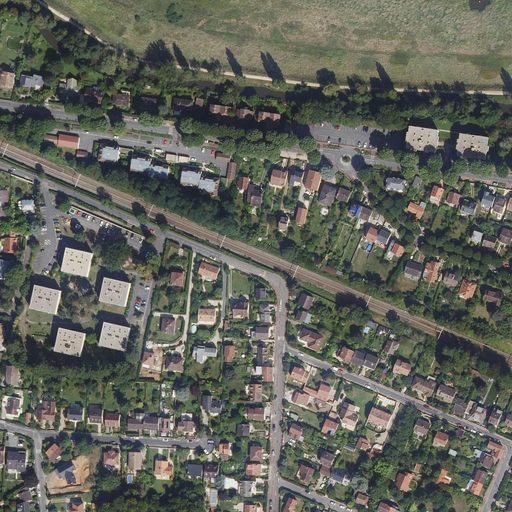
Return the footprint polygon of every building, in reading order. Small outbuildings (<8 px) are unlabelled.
[(2,79),(3,72),(11,73),(11,72),(2,70),(1,72),(0,78),(2,79)] [(2,79),(0,86),(13,88),(15,74),(11,73),(3,72),(2,79)] [(33,85),(43,87),(45,78),(35,75),(34,78),(33,80),(23,78),(22,78),(20,84),(32,87),(33,85)] [(60,94),(79,96),(80,87),(77,86),(78,81),(69,80),(68,85),(61,84),(60,94)] [(86,92),(85,102),(92,103),(92,101),(99,102),(98,102),(103,103),(105,92),(93,91),(94,90),(87,89),(86,92)] [(115,94),(113,104),(129,106),(130,96),(130,92),(122,91),(122,95),(115,94)] [(142,98),(141,108),(156,110),(157,100),(142,98)] [(193,102),(176,99),(174,111),(182,112),(182,110),(192,111),(193,102)] [(211,106),(210,115),(217,116),(216,121),(223,122),(223,121),(231,122),(232,118),(231,118),(232,109),(227,108),(227,107),(216,105),(216,107),(211,106)] [(246,120),(249,121),(249,119),(253,120),(254,112),(251,112),(251,111),(248,110),(244,110),(241,109),(241,110),(238,109),(236,118),(240,118),(240,119),(242,120),(246,120)] [(279,125),(281,117),(276,116),(276,115),(265,113),(265,115),(260,114),(259,122),(265,123),(264,128),(272,130),(273,124),(279,125)] [(294,117),(293,124),(295,124),(315,127),(316,120),(294,117)] [(408,143),(407,149),(435,153),(436,147),(437,137),(438,131),(410,127),(409,133),(408,143)] [(458,150),(457,156),(486,160),(487,152),(488,146),(489,138),(461,134),(460,140),(458,150)] [(78,149),(80,138),(60,135),(59,138),(45,135),(44,142),(58,144),(58,146),(78,149)] [(102,145),(99,161),(118,164),(119,155),(132,157),(133,150),(120,148),(120,149),(115,148),(115,147),(102,145)] [(78,151),(77,158),(87,160),(88,153),(78,151)] [(217,153),(216,160),(230,163),(231,156),(217,153)] [(177,156),(167,154),(166,162),(176,163),(177,156)] [(156,166),(151,166),(151,164),(152,159),(133,156),(131,172),(149,175),(149,180),(167,183),(169,166),(156,164),(156,166)] [(189,158),(180,157),(179,164),(188,165),(189,158)] [(228,179),(235,180),(238,164),(230,163),(227,179),(228,179)] [(181,185),(199,188),(198,193),(218,196),(220,185),(220,180),(206,178),(206,179),(201,178),(201,177),(202,172),(183,169),(181,185)] [(275,184),(285,186),(287,174),(273,171),(271,182),(275,183),(275,184)] [(295,181),(302,183),(304,174),(295,172),(294,176),(292,175),(290,185),(294,186),(295,181)] [(239,188),(249,190),(250,185),(251,179),(248,178),(248,177),(241,176),(240,182),(238,181),(238,187),(239,188)] [(316,184),(317,181),(306,178),(304,186),(315,189),(316,184)] [(404,190),(405,180),(388,178),(387,188),(404,190)] [(249,190),(247,201),(252,202),(251,205),(260,207),(263,192),(254,190),(255,186),(250,185),(249,190)] [(324,185),(318,202),(331,207),(337,190),(324,185)] [(435,187),(430,199),(439,203),(444,190),(435,187)] [(340,188),(337,198),(347,203),(351,193),(340,188)] [(2,208),(2,202),(6,202),(8,202),(8,190),(0,190),(0,218),(7,218),(7,208),(6,208),(2,208)] [(492,208),(495,198),(489,196),(490,193),(486,191),(482,205),(492,208)] [(455,212),(457,213),(463,196),(450,192),(447,202),(457,205),(455,210),(456,210),(455,212)] [(498,198),(494,211),(502,214),(507,201),(498,198)] [(35,200),(22,200),(22,211),(35,210),(35,200)] [(465,200),(461,210),(474,215),(477,204),(465,200)] [(350,214),(358,217),(362,207),(358,205),(357,206),(353,204),(350,214)] [(420,207),(411,204),(408,210),(417,214),(416,217),(421,219),(425,209),(420,207)] [(369,221),(373,211),(362,207),(358,217),(360,218),(366,220),(369,221)] [(281,218),(279,228),(287,230),(289,219),(281,218)] [(511,231),(504,229),(500,240),(511,244),(511,240),(511,231)] [(15,238),(16,232),(12,231),(8,231),(7,238),(6,238),(5,253),(17,253),(17,238),(15,238)] [(472,240),(480,243),(483,234),(475,231),(474,234),(472,240)] [(483,244),(494,248),(497,239),(486,235),(483,244)] [(392,252),(401,256),(405,248),(396,244),(397,242),(393,240),(390,247),(393,249),(392,252)] [(88,277),(93,254),(68,248),(62,271),(88,277)] [(0,279),(5,280),(6,275),(12,276),(13,269),(10,269),(8,268),(9,264),(9,262),(0,260),(0,279)] [(409,262),(405,273),(419,277),(423,266),(409,262)] [(423,276),(427,278),(427,280),(434,283),(440,264),(432,262),(431,264),(427,263),(423,276)] [(220,269),(202,263),(198,273),(216,280),(220,269)] [(323,265),(321,269),(336,275),(337,271),(337,270),(325,266),(323,265)] [(447,272),(444,282),(456,286),(459,276),(447,272)] [(171,285),(183,286),(184,274),(173,273),(171,285)] [(131,284),(105,278),(100,301),(126,307),(131,284)] [(465,279),(460,294),(472,298),(477,283),(465,279)] [(56,315),(62,291),(36,285),(31,309),(56,315)] [(256,300),(266,300),(266,289),(257,289),(256,300)] [(500,307),(503,294),(498,292),(497,294),(487,291),(484,299),(495,302),(494,305),(500,307)] [(303,294),(298,305),(309,310),(314,298),(303,294)] [(242,305),(234,304),(233,314),(249,315),(249,305),(249,303),(242,303),(242,305)] [(215,322),(216,310),(199,309),(198,321),(215,322)] [(296,319),(304,323),(308,313),(300,310),(296,319)] [(261,322),(269,323),(270,312),(261,312),(261,322)] [(176,320),(163,319),(162,333),(174,334),(176,320)] [(131,328),(105,322),(100,346),(126,352),(131,328)] [(390,330),(380,325),(376,334),(379,335),(381,331),(388,334),(390,330)] [(86,334),(61,328),(55,351),(81,357),(86,334)] [(257,328),(257,338),(269,339),(269,335),(270,335),(270,329),(257,328)] [(318,351),(324,337),(304,329),(300,339),(310,343),(309,347),(318,351)] [(390,337),(384,351),(392,354),(393,354),(395,349),(397,350),(399,344),(392,340),(393,338),(390,337)] [(350,361),(354,352),(344,348),(345,347),(341,345),(336,355),(344,358),(350,361)] [(202,347),(199,346),(199,347),(195,347),(194,351),(193,356),(198,357),(197,362),(203,363),(204,356),(217,357),(217,349),(205,348),(202,347)] [(235,347),(226,347),(226,356),(226,361),(232,361),(232,357),(234,357),(235,347)] [(356,351),(351,362),(363,367),(363,365),(367,356),(356,351)] [(155,354),(146,352),(143,363),(153,365),(155,354)] [(367,356),(363,365),(375,370),(379,359),(368,354),(367,356)] [(168,357),(167,369),(182,371),(183,359),(168,357)] [(393,373),(402,377),(403,374),(408,376),(412,366),(398,360),(393,373)] [(6,385),(18,385),(19,366),(7,366),(6,385)] [(273,382),(273,368),(258,367),(257,374),(263,375),(263,381),(273,382)] [(431,398),(437,384),(435,383),(437,379),(429,375),(426,382),(416,377),(412,387),(419,390),(426,393),(425,395),(431,398)] [(297,379),(288,377),(286,385),(289,386),(289,387),(295,389),(297,379)] [(261,392),(262,392),(272,394),(272,389),(262,387),(262,385),(251,384),(251,391),(251,401),(261,402),(261,392)] [(304,387),(302,392),(304,393),(310,395),(316,398),(321,400),(326,402),(327,402),(332,389),(323,385),(319,394),(304,387)] [(451,404),(457,391),(441,385),(437,394),(444,397),(443,400),(451,404)] [(300,404),(305,407),(310,395),(304,393),(304,395),(297,392),(293,402),(300,405),(300,404)] [(9,403),(20,405),(21,398),(5,396),(3,404),(9,405),(9,403)] [(221,413),(222,404),(218,404),(218,401),(212,401),(213,396),(204,396),(204,409),(211,410),(211,412),(221,413)] [(458,398),(453,409),(457,410),(465,413),(465,412),(469,405),(464,403),(465,401),(458,398)] [(469,405),(465,412),(471,415),(470,417),(481,421),(486,410),(475,406),(476,403),(471,401),(469,405)] [(45,410),(38,410),(37,419),(55,420),(56,402),(46,402),(45,410)] [(343,422),(354,427),(358,417),(351,415),(355,406),(346,402),(340,416),(344,418),(343,422)] [(19,415),(20,405),(9,403),(9,405),(8,413),(19,415)] [(83,420),(84,420),(85,408),(79,407),(79,410),(69,409),(68,419),(74,419),(74,420),(78,420),(83,420)] [(392,415),(373,407),(367,420),(386,428),(392,415)] [(103,423),(104,410),(92,409),(90,422),(103,423)] [(256,420),(264,420),(265,409),(256,409),(250,409),(249,419),(256,419),(256,420)] [(493,411),(488,422),(497,425),(501,415),(493,411)] [(337,415),(330,412),(327,419),(334,422),(337,415)] [(196,424),(194,423),(194,422),(192,422),(193,414),(185,413),(184,423),(179,422),(179,431),(194,432),(194,427),(196,427),(196,424)] [(289,419),(297,422),(299,416),(292,413),(289,419)] [(120,427),(121,415),(107,414),(106,426),(120,427)] [(160,418),(145,417),(145,420),(144,428),(151,428),(151,430),(159,430),(160,418)] [(163,418),(161,418),(160,430),(170,431),(171,419),(163,419),(163,418)] [(144,428),(145,420),(129,419),(128,428),(144,429),(144,428)] [(337,430),(339,424),(334,422),(327,419),(322,431),(327,434),(330,427),(337,430)] [(414,430),(426,435),(431,424),(419,419),(414,430)] [(239,424),(238,436),(249,436),(250,425),(239,424)] [(304,429),(294,424),(289,436),(299,440),(302,442),(304,438),(301,436),(301,435),(303,431),(304,429)] [(465,431),(459,428),(456,436),(462,438),(465,431)] [(434,440),(445,445),(449,436),(438,432),(434,440)] [(360,437),(356,447),(361,449),(362,448),(367,450),(369,445),(367,445),(369,441),(360,437)] [(493,450),(497,451),(495,455),(501,457),(504,450),(503,446),(490,441),(487,447),(493,450)] [(55,460),(59,456),(55,453),(60,448),(56,443),(46,453),(51,458),(51,457),(55,460)] [(230,444),(220,444),(220,454),(229,454),(230,444)] [(262,448),(251,447),(250,457),(253,457),(253,460),(262,461),(262,453),(263,452),(263,450),(262,449),(262,448)] [(370,453),(379,457),(381,452),(372,449),(370,453)] [(490,468),(494,459),(491,458),(492,455),(491,455),(476,449),(474,453),(478,454),(476,456),(480,458),(478,461),(482,462),(482,461),(484,462),(483,465),(490,468)] [(18,453),(9,453),(8,469),(17,470),(17,472),(26,472),(27,452),(18,451),(18,453)] [(110,451),(110,453),(105,453),(105,464),(119,465),(120,454),(115,453),(115,452),(110,451)] [(130,452),(130,462),(136,463),(141,463),(142,452),(130,452)] [(378,461),(380,457),(379,457),(370,453),(368,452),(366,457),(378,461)] [(321,463),(331,467),(335,457),(326,453),(326,454),(325,453),(321,463)] [(56,469),(66,464),(63,459),(61,461),(59,456),(55,460),(56,469)] [(168,462),(157,461),(156,474),(171,475),(172,467),(168,467),(168,462)] [(247,464),(247,475),(259,475),(259,471),(258,471),(258,464),(247,464)] [(202,476),(202,466),(189,465),(188,475),(202,476)] [(315,470),(306,466),(303,465),(301,471),(304,472),(301,479),(310,482),(315,470)] [(219,479),(219,467),(205,466),(205,478),(211,478),(211,481),(210,481),(210,483),(211,483),(213,484),(213,483),(219,483),(219,479)] [(333,471),(322,466),(320,473),(330,477),(333,471)] [(347,473),(334,467),(333,471),(330,477),(330,478),(342,483),(344,479),(350,481),(353,472),(348,470),(347,473)] [(439,477),(437,481),(440,482),(448,486),(450,482),(444,479),(447,471),(443,469),(439,478),(439,477)] [(479,470),(475,481),(483,484),(488,473),(479,470)] [(409,486),(407,484),(411,474),(403,471),(402,474),(399,472),(396,479),(399,482),(396,487),(407,492),(409,486)] [(254,481),(240,481),(239,487),(241,487),(241,497),(252,497),(252,488),(253,488),(254,481)] [(470,492),(478,495),(483,484),(475,481),(472,488),(470,492)] [(356,501),(364,505),(365,504),(368,505),(371,499),(367,497),(363,495),(364,492),(357,489),(353,497),(358,498),(356,501)] [(32,500),(30,491),(23,494),(20,495),(23,503),(29,501),(32,500)] [(285,511),(294,511),(295,511),(293,511),(297,501),(290,498),(286,508),(287,508),(285,511)] [(29,511),(29,501),(23,503),(17,505),(17,511),(29,511)] [(84,511),(84,503),(74,504),(74,508),(70,509),(70,511),(84,511)] [(400,511),(401,511),(398,511),(399,508),(392,505),(391,508),(388,506),(381,503),(378,511),(381,511),(400,511)]
